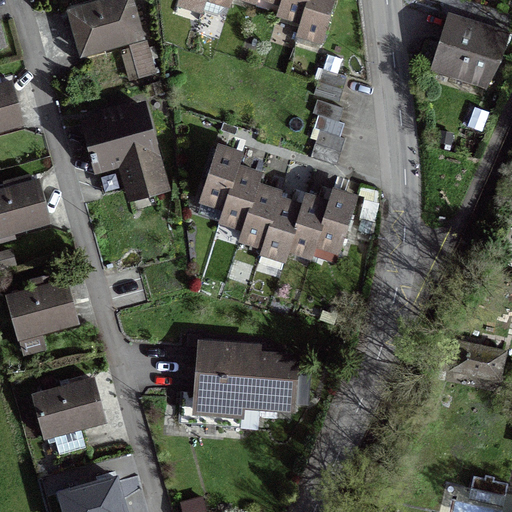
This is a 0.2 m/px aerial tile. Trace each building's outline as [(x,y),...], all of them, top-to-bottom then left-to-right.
[(131,0),(113,0),(71,12),(82,52),(141,35),(131,0)] [(179,0),(179,2),(218,16),(231,2),(232,0),(251,0),(257,2),(259,7),(302,22),(298,34),(324,41),(335,0),(179,0)] [(511,36),(453,18),(437,69),(495,87),(511,36)] [(155,71),(146,43),(121,51),(130,79),(155,71)] [(347,75),(321,67),(314,94),(339,101),(341,95),(343,87),(345,81),(347,75)] [(12,74),(0,77),(0,127),(26,121),(12,74)] [(313,129),(319,131),(311,156),(336,164),(338,158),(343,144),(345,137),(340,135),(342,129),(344,122),(338,120),(340,113),(342,106),(317,98),(312,112),(318,114),(313,129)] [(144,105),(82,122),(95,169),(118,163),(128,198),(167,187),(144,105)] [(240,238),(264,246),(262,251),(287,259),(290,249),(313,256),(317,245),(340,253),(358,198),(353,196),(332,190),(328,202),(324,201),(304,195),(301,205),(297,204),(281,199),(282,193),(278,192),(259,186),(263,175),(260,174),(239,167),(243,154),(239,153),(217,146),(201,199),(225,206),(220,220),(244,228),(240,238)] [(39,172),(0,183),(0,241),(16,237),(14,229),(52,218),(39,172)] [(12,246),(0,249),(0,268),(17,264),(12,246)] [(68,273),(4,290),(17,337),(19,337),(23,352),(47,346),(43,330),(81,320),(68,273)] [(262,339),(197,335),(192,412),(241,415),(241,427),(258,428),(259,406),(295,408),(296,401),(308,402),(310,366),(299,365),(300,349),(262,346),(262,339)] [(502,352),(456,344),(451,370),(497,378),(502,352)] [(94,372),(31,389),(44,435),(48,434),(49,439),(55,438),(59,451),(87,444),(82,425),(107,418),(94,372)] [(129,511),(117,468),(56,485),(64,511),(129,511)] [(493,479),(484,477),(483,480),(472,478),(469,490),(504,498),(506,486),(492,483),(493,479)] [(207,511),(202,493),(180,499),(183,511),(207,511)]
